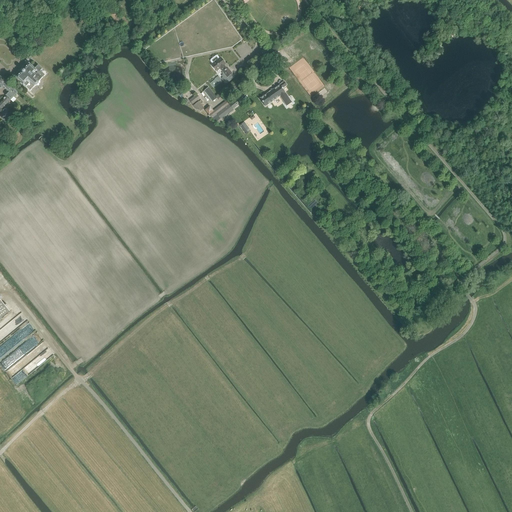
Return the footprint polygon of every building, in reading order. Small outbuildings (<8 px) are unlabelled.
[(117,5),(122,0),(114,0),(110,4),(115,11),(119,8),(117,5)] [(224,65),(226,64),(221,58),(212,65),(217,71),(220,68),(223,72),(222,73),(223,75),(222,76),(223,77),(222,79),(223,81),(225,80),(227,83),(234,77),(232,74),(228,69),(224,65)] [(22,72),(16,78),(30,91),(35,86),(37,86),(39,84),(39,82),(45,75),(40,71),(42,69),(38,66),(35,69),(29,64),(24,70),(22,68),(20,70),(20,71),(22,72)] [(220,84),(223,81),(219,76),(214,79),(215,80),(210,83),(214,87),(219,83),(220,84)] [(9,92),(13,88),(1,77),(0,77),(0,87),(1,88),(2,86),(9,92)] [(283,88),(287,85),(284,82),(260,99),(265,107),(280,96),(287,106),(292,102),(285,93),(286,93),(283,88)] [(11,100),(18,93),(13,88),(9,92),(6,95),(6,96),(11,100)] [(205,90),(214,101),(216,99),(208,88),(205,90)] [(199,98),(197,95),(190,100),(192,103),(199,98)] [(0,111),(3,109),(11,100),(6,96),(0,102),(0,111)] [(239,104),(237,101),(236,100),(229,105),(222,110),(221,110),(212,117),(216,122),(225,115),(224,113),(232,107),(233,109),(239,104)] [(204,109),(199,102),(194,106),(197,110),(200,111),(204,109)] [(222,110),(229,105),(227,102),(214,111),(215,112),(210,116),(211,118),(212,117),(221,110),(222,110)] [(214,112),(210,107),(205,110),(209,115),(214,112)] [(3,109),(0,111),(0,112),(3,115),(1,117),(5,121),(10,115),(6,111),(7,110),(6,110),(5,110),(4,110),(3,109)] [(247,135),(251,132),(244,123),(240,126),(247,135)] [(0,319),(10,311),(0,299),(0,319)]
